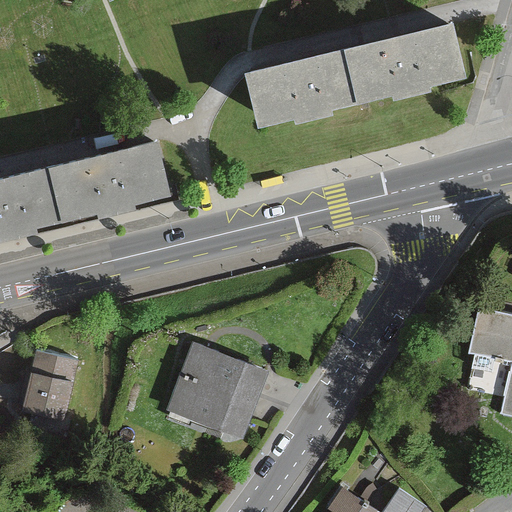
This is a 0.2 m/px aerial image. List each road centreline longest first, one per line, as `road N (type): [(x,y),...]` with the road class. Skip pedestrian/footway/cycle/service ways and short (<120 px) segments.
road 1 (primary): [(418,186),(0,289)]
road 2 (residential): [(250,511),(415,279),(422,251),(418,186)]
